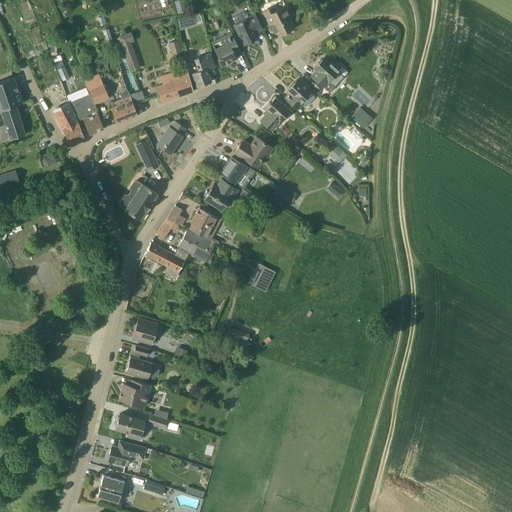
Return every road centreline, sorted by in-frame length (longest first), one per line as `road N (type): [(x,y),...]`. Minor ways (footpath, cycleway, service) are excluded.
road 1 (track): [(435,0),(401,152),(411,331),(369,511)]
road 2 (residential): [(60,511),(129,257)]
road 3 (residential): [(129,257),(231,87)]
road 4 (residential): [(79,151),(231,87)]
road 5 (residential): [(231,87),(362,0)]
